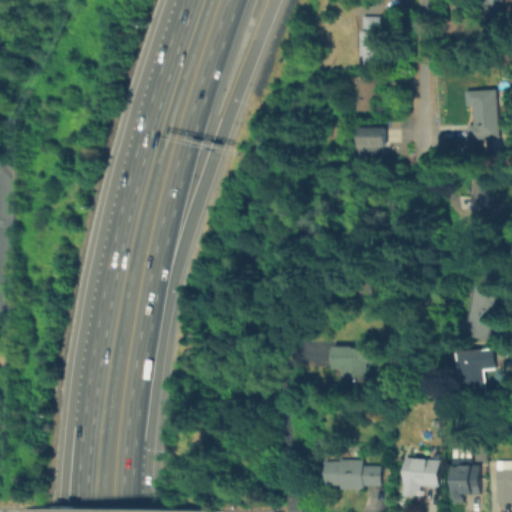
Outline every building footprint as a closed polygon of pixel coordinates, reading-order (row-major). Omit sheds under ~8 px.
[(484,0),(484,21),(503,22),(503,0),(484,0)] [(367,60),(368,20),(386,20),(386,60),(367,60)] [(365,111),(365,79),(388,79),(388,111),(365,111)] [(473,104),(472,92),(504,91),(505,140),(477,141),(476,104),(473,104)] [(361,146),(367,146),(367,128),(393,128),(393,157),(361,157),(361,146)] [(479,182),(499,182),(500,213),(480,213),(479,182)] [(492,338),(477,335),(479,324),(472,322),(480,287),(502,292),(492,338)] [(336,370),(335,348),(379,347),(379,364),(371,364),(371,382),(346,383),(346,370),(336,370)] [(465,391),(459,391),(457,351),(497,349),(498,371),(488,371),(489,390),(465,391)] [(463,447),(463,445),(475,445),(475,468),(483,468),(483,497),(467,497),(466,504),(456,504),(456,447),(463,447)] [(409,458),(443,462),(440,491),(426,489),(425,498),(405,496),(409,458)] [(331,461),(370,461),(369,468),(385,468),(385,489),(336,489),(336,485),(330,485),(331,461)] [(511,462),(511,503),(499,503),(499,462),(511,462)]
